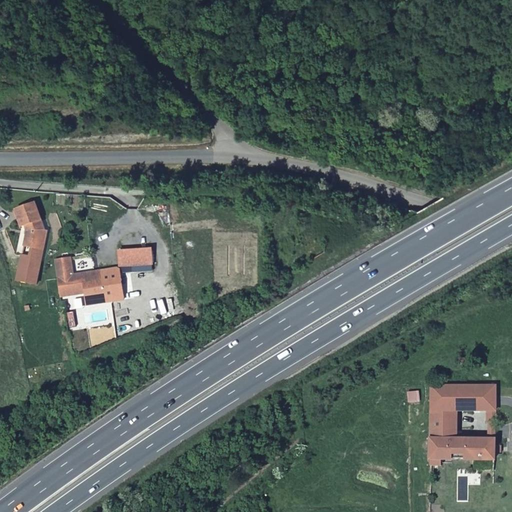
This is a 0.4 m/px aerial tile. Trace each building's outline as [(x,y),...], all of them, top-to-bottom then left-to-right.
[(30,251),(35,252),(36,244),(42,244),(43,232),(32,205),(12,214),(20,229),(23,229),(26,234),(23,250),(30,251)] [(36,244),(35,252),(30,251),(29,261),(42,263),(46,232),(43,232),(42,244),(36,244)] [(119,265),(150,263),(149,247),(117,250),(119,265)] [(63,299),(87,294),(90,306),(126,299),(120,267),(118,265),(74,273),(71,257),(56,261),(57,267),(60,279),(62,293),(63,299)] [(29,261),(22,260),(19,285),(38,288),(42,263),(29,261)] [(429,460),(438,461),(496,463),(497,442),(469,441),(469,413),(498,415),(497,430),(508,431),(509,408),(498,407),(499,390),(428,384),(429,460)]
